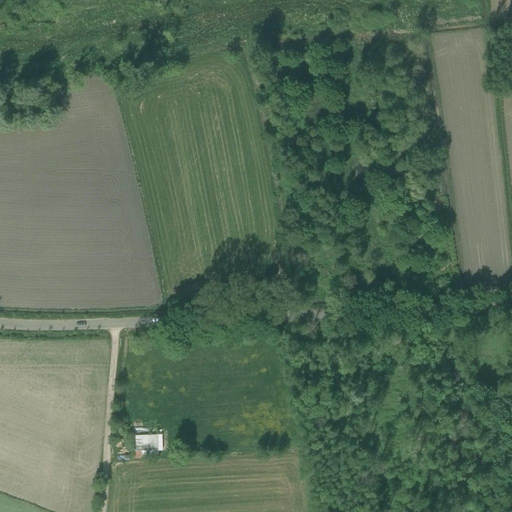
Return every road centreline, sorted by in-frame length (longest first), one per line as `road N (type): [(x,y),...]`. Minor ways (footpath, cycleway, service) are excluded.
road 1 (residential): [(0,324),(511,304)]
road 2 (track): [(114,324),(101,511)]
